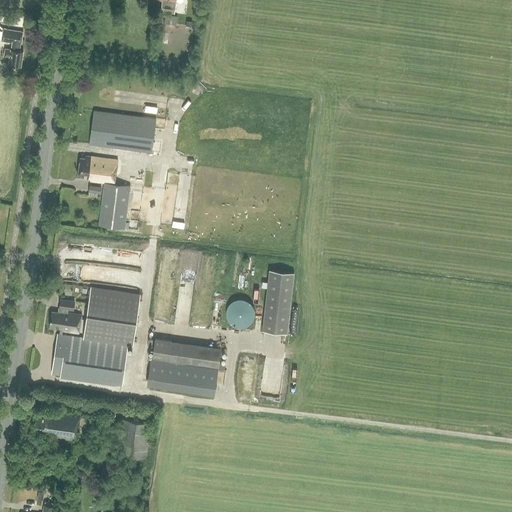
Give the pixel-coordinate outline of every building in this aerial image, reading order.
[(176,2),(176,0),(156,0),(157,0),(162,1),(161,12),(175,14),(176,2)] [(9,65),(21,67),(24,52),(20,51),(21,43),(22,43),(24,32),(4,29),(2,41),(13,43),(12,50),(6,49),(5,57),(10,57),(9,65)] [(152,153),(156,119),(94,110),(89,145),(152,153)] [(124,229),(130,186),(114,184),(117,161),(86,156),(85,158),(80,157),(78,177),(87,178),(87,179),(91,180),(105,182),(99,225),(124,229)] [(90,184),(89,190),(101,193),(102,187),(90,184)] [(262,330),(287,333),(294,273),(269,270),(262,330)] [(194,296),(195,282),(181,281),(181,295),(194,296)] [(175,292),(175,282),(159,282),(159,292),(175,292)] [(91,287),(84,337),(64,334),(64,332),(79,334),(82,315),(68,313),(68,310),(74,311),(75,302),(61,299),(59,312),(52,311),(50,327),(61,329),(60,333),(58,333),(52,374),(123,384),(129,343),(134,344),(141,294),(91,287)] [(239,327),(242,327),(246,326),(249,325),(251,322),(253,319),(254,316),(255,313),(254,309),(253,306),(251,303),(248,301),(245,300),(242,299),(238,299),(235,300),(232,301),(229,304),(227,307),(226,310),(226,313),(226,317),(228,320),(230,323),(232,325),(235,327),(239,327)] [(221,347),(155,338),(152,357),(154,357),(154,359),(151,359),(148,380),(215,390),(218,369),(169,362),(169,360),(219,367),(221,347)] [(71,446),(70,446),(66,465),(80,467),(81,460),(78,460),(80,450),(83,451),(84,443),(77,442),(81,414),(44,408),(42,418),(37,418),(34,433),(44,434),(43,437),(71,440),(70,443),(72,443),(71,446)] [(120,418),(115,455),(146,459),(152,422),(120,418)] [(128,494),(129,485),(114,483),(113,492),(128,494)]
